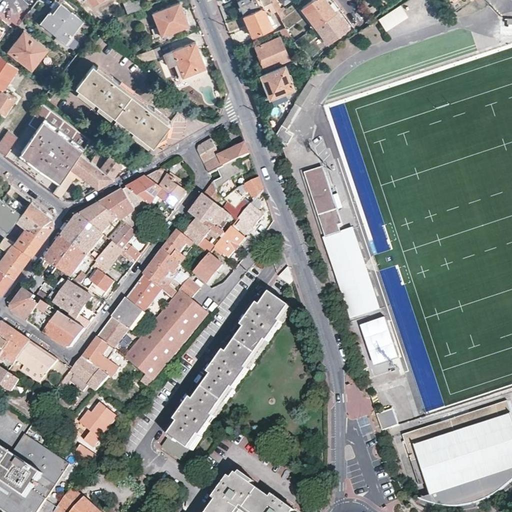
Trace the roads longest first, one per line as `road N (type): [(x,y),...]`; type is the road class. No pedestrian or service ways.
road 1 (residential): [(242,108),(338,370),(339,511)]
road 2 (residential): [(186,146),(203,171),(199,191),(78,354),(71,358),(0,310)]
road 3 (residential): [(70,212),(186,146)]
